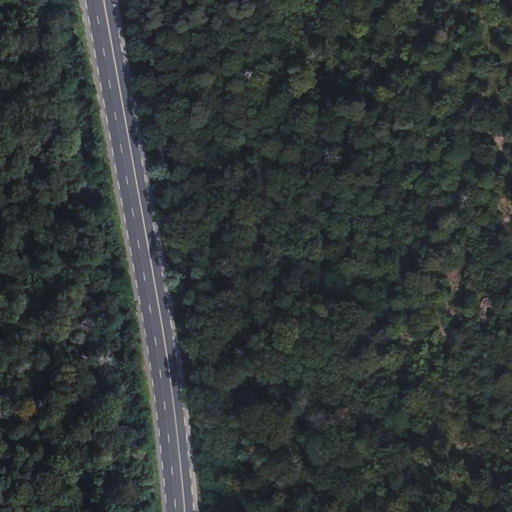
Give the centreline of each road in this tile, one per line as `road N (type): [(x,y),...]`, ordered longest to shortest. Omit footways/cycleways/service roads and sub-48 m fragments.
road 1 (primary): [(183,511),(170,380),(99,0)]
road 2 (track): [(122,511),(0,437)]
